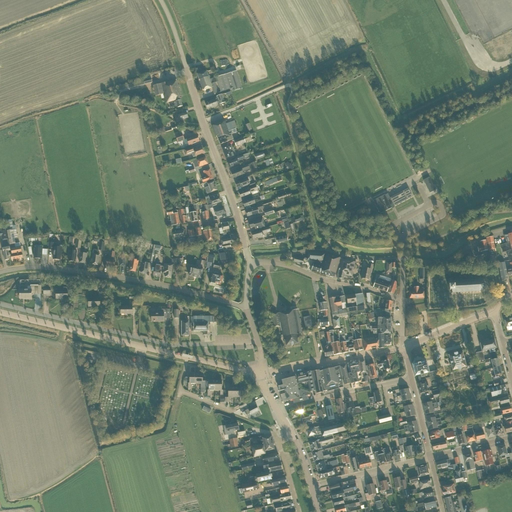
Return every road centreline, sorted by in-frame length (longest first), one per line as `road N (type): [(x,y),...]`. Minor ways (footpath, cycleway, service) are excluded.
road 1 (residential): [(258,341),(172,344),(0,304)]
road 2 (residential): [(245,307),(135,280),(33,267),(0,272)]
road 3 (unclassified): [(237,217),(161,0)]
road 4 (primary): [(187,357),(0,312)]
road 5 (primary): [(260,371),(404,346)]
road 6 (residential): [(277,411),(411,378)]
road 7 (residential): [(402,299),(272,262)]
road 8 (track): [(180,392),(169,431),(152,439),(171,511)]
road 9 (residential): [(272,262),(303,250),(403,259)]
road 10 (track): [(511,76),(408,119),(393,116)]
road 11 (residential): [(311,485),(430,458)]
